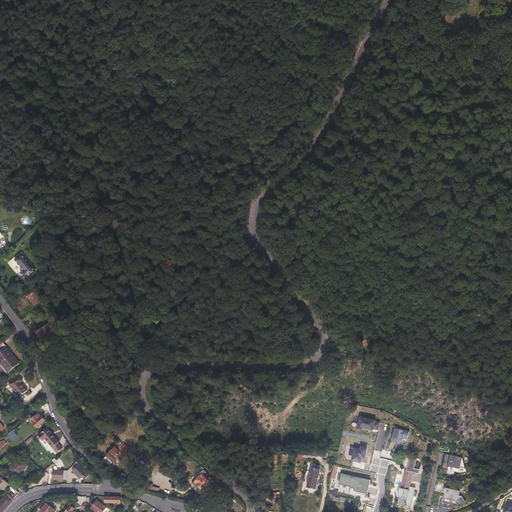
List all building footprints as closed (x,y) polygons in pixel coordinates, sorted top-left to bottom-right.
[(0,262),(4,268),(13,260),(21,254),(26,249),(20,243),(12,250),(10,253),(8,253),(0,260),(0,262)] [(21,254),(13,260),(23,271),(20,273),(26,279),(36,271),(21,254)] [(33,289),(26,294),(29,299),(31,298),(35,304),(42,299),(39,294),(37,296),(33,289)] [(35,338),(37,341),(52,330),(47,323),(35,332),(38,336),(35,338)] [(19,363),(6,347),(0,352),(0,351),(0,362),(2,365),(4,363),(10,371),(19,363)] [(8,372),(10,371),(4,363),(2,365),(8,372)] [(20,382),(23,380),(19,376),(9,385),(19,397),(27,391),(20,382)] [(41,417),(39,414),(30,421),(36,428),(37,427),(38,429),(41,426),(40,425),(45,421),(42,417),(41,417)] [(375,421),(357,417),(354,428),(373,432),(374,430),(376,431),(378,424),(375,423),(375,421)] [(38,436),(43,442),(45,440),(58,454),(64,449),(58,443),(59,442),(48,428),(38,436)] [(403,431),(392,429),(389,442),(396,443),(397,440),(401,440),(400,441),(406,443),(408,434),(403,433),(403,431)] [(8,434),(13,440),(17,436),(13,430),(8,434)] [(116,447),(108,455),(114,462),(118,458),(121,462),(131,452),(130,451),(131,450),(125,444),(119,450),(116,447)] [(351,457),(353,446),(347,445),(345,455),(351,457)] [(367,449),(353,446),(351,457),(350,462),(360,464),(361,460),(364,460),(367,449)] [(294,455),(321,458),(322,453),(295,450),(294,455)] [(464,458),(446,454),(444,469),(449,470),(450,466),(462,468),(464,458)] [(10,469),(17,476),(27,466),(20,458),(10,469)] [(415,461),(408,459),(405,471),(413,473),(418,474),(418,471),(414,469),(415,461)] [(79,464),(74,469),(72,471),(80,479),(82,477),(84,480),(89,474),(79,464)] [(316,490),(321,470),(311,468),(309,475),(308,474),(307,477),(309,478),(307,488),(316,490)] [(52,479),(63,480),(63,470),(52,470),(52,479)] [(202,490),(213,478),(206,471),(204,473),(202,471),(200,474),(202,476),(194,483),(202,490)] [(413,473),(405,471),(402,471),(399,488),(408,489),(409,488),(413,473)] [(367,495),(370,481),(366,480),(342,474),(339,484),(351,487),(351,488),(355,489),(354,492),(367,495)] [(6,490),(11,485),(0,476),(0,486),(1,485),(6,490)] [(458,490),(442,486),(441,492),(442,492),(441,496),(456,500),(457,502),(463,500),(459,494),(457,494),(458,490)] [(414,489),(409,488),(408,489),(399,488),(397,497),(399,497),(408,499),(406,506),(411,507),(414,489)] [(0,501),(0,511),(2,511),(12,501),(6,495),(0,501)] [(408,499),(399,497),(397,504),(406,506),(408,499)] [(511,511),(511,502),(506,500),(501,511),(511,511)] [(102,511),(103,511),(104,511),(105,511),(108,509),(96,501),(91,508),(97,511),(102,511)] [(84,510),(88,505),(84,502),(80,508),(84,511),(84,510)] [(46,503),(40,511),(41,511),(51,511),(54,509),(46,503)]
